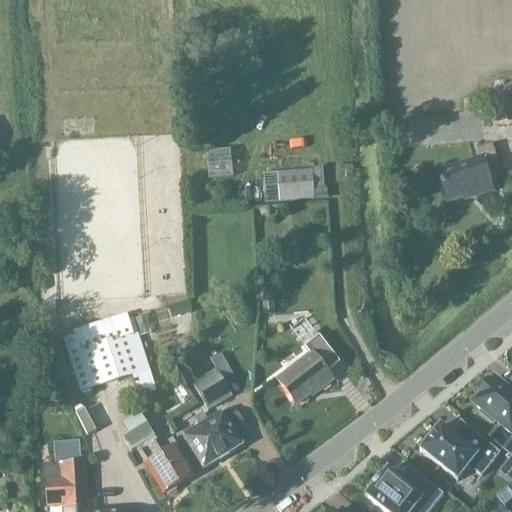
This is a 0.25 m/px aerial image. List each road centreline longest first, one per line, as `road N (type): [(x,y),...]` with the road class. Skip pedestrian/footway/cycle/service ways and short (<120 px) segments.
road 1 (residential): [(258,511),(511,305)]
road 2 (track): [(341,164),(350,321),(394,401)]
